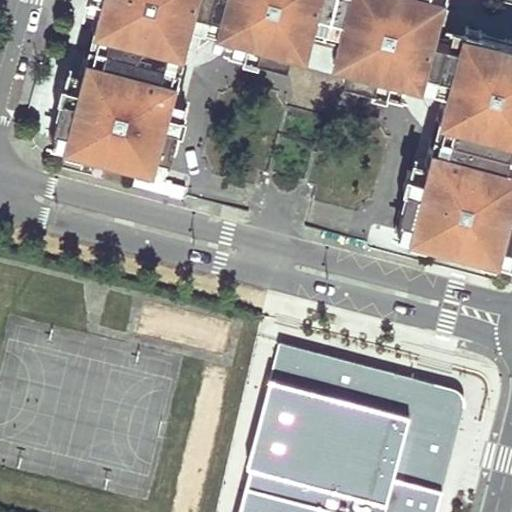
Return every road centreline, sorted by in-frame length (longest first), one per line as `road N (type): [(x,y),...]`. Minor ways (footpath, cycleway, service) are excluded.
road 1 (residential): [(0,206),(482,327),(511,344)]
road 2 (residential): [(511,302),(0,173)]
